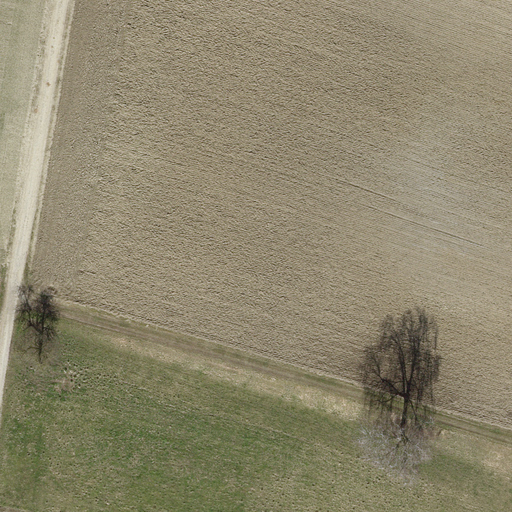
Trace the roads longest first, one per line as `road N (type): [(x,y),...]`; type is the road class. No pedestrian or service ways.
road 1 (track): [(511,446),(16,299)]
road 2 (track): [(0,411),(65,0)]
